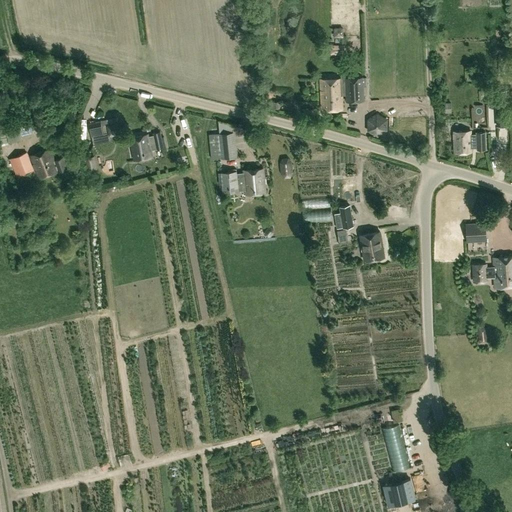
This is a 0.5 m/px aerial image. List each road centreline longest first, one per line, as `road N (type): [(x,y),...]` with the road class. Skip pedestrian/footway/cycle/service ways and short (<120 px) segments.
road 1 (tertiary): [(431,166),(73,69),(0,57)]
road 2 (unclassified): [(478,511),(435,399),(425,296),(431,166)]
